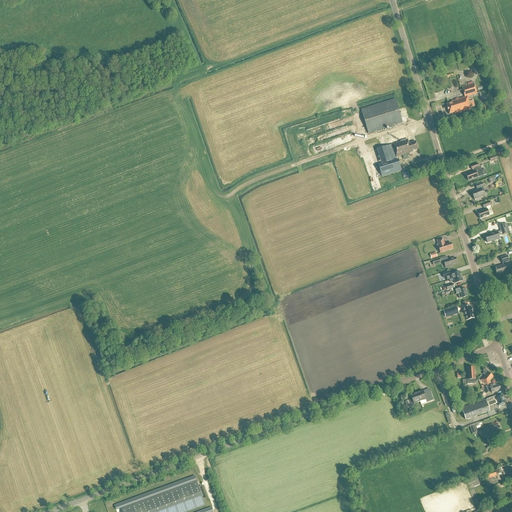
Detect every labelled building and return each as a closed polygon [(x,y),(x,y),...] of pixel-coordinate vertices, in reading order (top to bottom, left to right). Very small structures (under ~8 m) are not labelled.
[(476,56),(479,63),(484,61),(482,54),(476,56)] [(467,84),(467,86),(461,88),(464,98),(451,102),(451,103),(446,105),(449,115),(454,113),(455,115),(470,110),(469,106),(470,106),(468,97),(477,94),(474,84),(473,84),(472,82),(467,84)] [(402,123),(395,99),(361,110),(368,134),(402,123)] [(408,140),(392,145),(396,158),(413,152),(413,151),(418,150),(415,142),(409,144),(408,140)] [(397,160),(378,166),(382,177),(401,171),(397,160)] [(482,171),(480,167),(479,167),(478,164),(470,167),(472,170),(473,172),(466,175),(468,181),(477,178),(487,174),(485,170),(482,171)] [(471,193),(474,200),(483,196),(482,193),(484,192),(483,188),(484,187),(482,183),(475,186),(477,191),(471,193)] [(493,215),(489,206),(491,206),(490,202),(482,205),(483,208),(484,208),(485,210),(478,213),(480,219),(493,215)] [(500,231),(485,236),(487,243),(499,239),(498,236),(509,233),(509,232),(511,231),(510,227),(507,228),(506,224),(499,226),(500,231)] [(451,243),(445,245),(443,239),(436,241),(438,247),(440,254),(446,253),(446,252),(453,250),(451,243)] [(503,266),(495,268),(497,275),(508,272),(505,263),(509,262),(507,256),(501,258),(503,266)] [(457,264),(455,258),(446,261),(443,262),(446,269),(453,266),(453,265),(457,264)] [(461,277),(460,272),(452,275),(452,277),(449,278),(449,281),(461,277)] [(467,297),(465,289),(460,291),(459,290),(454,291),(455,295),(457,294),(459,299),(467,297)] [(470,306),(462,309),(466,321),(474,319),(472,312),(473,312),(471,308),(470,306)] [(452,308),(443,311),(445,318),(455,315),(458,314),(456,307),(452,308)] [(474,368),(467,369),(468,380),(462,380),(463,386),(467,386),(467,385),(475,384),(475,375),(475,371),(474,371),(474,368)] [(493,377),(488,373),(483,378),(481,380),(487,386),(489,383),(493,377)] [(501,390),(499,385),(496,386),(496,384),(492,385),(488,387),(484,388),(486,394),(490,393),(490,392),(491,392),(492,393),(501,390)] [(433,392),(430,393),(424,395),(422,391),(416,394),(419,402),(425,400),(426,401),(429,400),(429,402),(434,400),(433,397),(434,396),(433,392)] [(419,402),(416,394),(410,396),(412,400),(409,401),(411,407),(414,405),(414,404),(419,402)] [(497,396),(483,401),(461,409),(465,420),(489,411),(488,407),(497,403),(498,406),(505,404),(504,403),(505,403),(502,395),(498,397),(497,396)] [(469,426),(472,434),(477,433),(475,428),(480,426),(479,423),(469,426)] [(493,424),(484,427),(487,437),(492,435),(493,438),(500,435),(499,433),(500,432),(500,431),(501,431),(499,426),(498,427),(498,425),(494,426),(493,424)] [(508,468),(502,470),(503,473),(504,475),(508,474),(509,477),(511,475),(511,466),(508,468)] [(486,474),(487,479),(496,477),(495,474),(501,472),(500,469),(497,469),(497,470),(486,474)] [(195,476),(114,506),(116,510),(120,508),(121,511),(187,511),(205,505),(195,476)]
